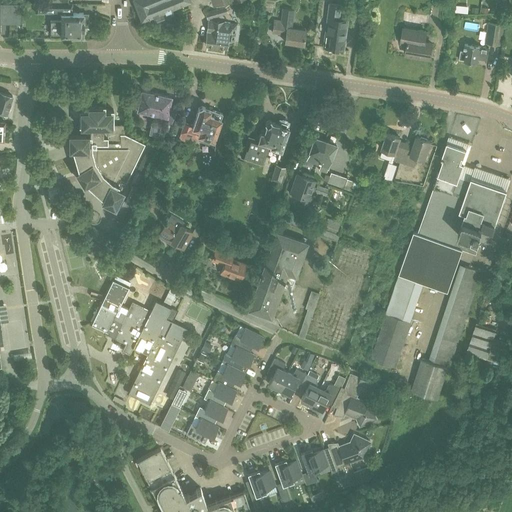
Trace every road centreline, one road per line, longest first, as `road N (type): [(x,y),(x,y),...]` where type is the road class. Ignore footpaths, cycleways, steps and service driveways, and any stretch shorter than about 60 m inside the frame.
road 1 (tertiary): [(511,118),(462,102),(120,58)]
road 2 (residential): [(253,391),(276,332),(76,226),(46,224)]
road 3 (residential): [(22,225),(30,58)]
road 4 (residential): [(68,383),(76,362),(46,224)]
road 5 (residential): [(216,464),(307,424),(253,391)]
road 6 (residential): [(44,385),(22,225)]
road 7 (residential): [(107,410),(216,464)]
